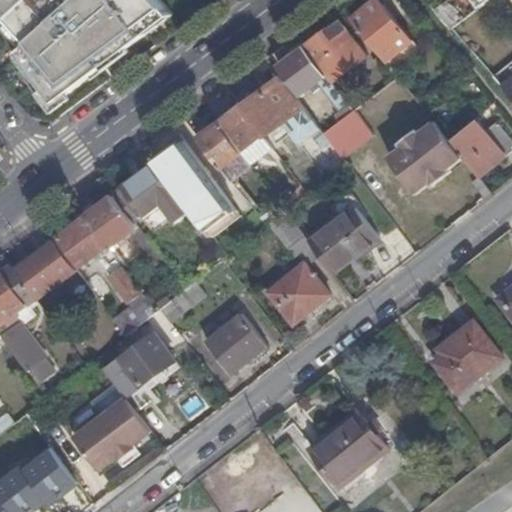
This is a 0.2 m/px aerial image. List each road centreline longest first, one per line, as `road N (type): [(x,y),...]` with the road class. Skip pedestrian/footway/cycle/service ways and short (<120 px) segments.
road 1 (residential): [(511,198),(110,511)]
road 2 (primary): [(280,0),(46,173)]
